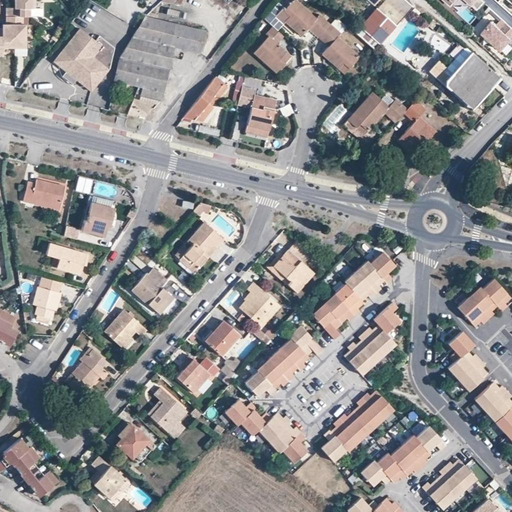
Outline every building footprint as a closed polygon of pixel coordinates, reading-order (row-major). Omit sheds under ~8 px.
[(13,0),(13,7),(4,7),(4,16),(21,17),(29,16),(29,8),(34,8),(33,0),(13,0)] [(277,16),(283,11),(288,15),(283,21),(301,36),(307,29),(318,37),(329,23),(319,14),(316,18),(294,0),(292,0),(284,9),(277,3),(270,10),(277,16)] [(411,7),(403,0),(384,0),(355,33),(374,50),(411,7)] [(483,1),(481,0),(443,0),(450,5),(454,0),(466,0),(477,9),(483,1)] [(288,15),(283,11),(277,16),(283,21),(288,15)] [(421,12),(418,16),(428,23),(431,19),(421,12)] [(24,24),(21,24),(21,17),(4,16),(4,24),(4,28),(13,37),(13,47),(24,47),(24,24)] [(136,92),(159,99),(167,68),(172,47),(199,53),(205,32),(144,17),(119,58),(114,80),(138,85),(136,92)] [(510,38),(511,36),(511,28),(506,23),(500,29),(491,21),(481,33),(501,50),(511,39),(510,38)] [(329,23),(318,37),(328,46),(321,54),(338,68),(342,63),(348,69),(359,56),(336,37),(340,32),(329,23)] [(267,36),(253,53),(275,72),(282,64),(278,59),(285,51),(277,44),(283,36),(272,26),(265,34),(267,36)] [(0,46),(13,47),(13,37),(4,28),(1,27),(0,27),(0,46)] [(68,50),(57,64),(65,71),(67,68),(79,77),(76,80),(91,91),(109,68),(114,47),(99,35),(95,40),(79,28),(64,47),(68,50)] [(68,50),(64,47),(53,61),(57,64),(68,50)] [(465,51),(444,73),(442,71),(445,68),(438,62),(430,71),(451,90),(457,84),(476,101),(492,84),(499,78),(467,48),(465,51)] [(285,51),(278,59),(282,64),(290,55),(285,51)] [(342,63),(338,68),(344,74),(348,69),(342,63)] [(67,68),(65,71),(76,80),(79,77),(67,68)] [(243,81),(244,76),(237,75),(235,83),(242,84),(243,81)] [(214,79),(183,117),(198,121),(224,88),(214,79)] [(476,101),(457,84),(451,90),(470,108),(476,101)] [(239,97),(241,89),(235,87),(232,95),(239,97)] [(239,97),(237,104),(250,107),(246,125),(256,128),(256,131),(267,133),(275,100),(252,95),(254,90),(241,87),(241,89),(239,97)] [(372,92),(346,120),(355,127),(359,123),(368,131),(383,113),(394,123),(403,114),(407,110),(395,99),(388,107),(372,92)] [(407,110),(403,114),(413,123),(398,139),(406,146),(409,142),(418,149),(434,131),(418,117),(425,109),(415,100),(407,110)] [(289,104),(279,108),(283,117),(293,113),(289,104)] [(359,123),(355,127),(364,135),(368,131),(359,123)] [(418,149),(409,142),(406,146),(414,154),(418,149)] [(79,177),(75,191),(89,195),(93,180),(79,177)] [(27,181),(22,201),(57,210),(63,186),(35,179),(34,183),(27,181)] [(193,203),(183,200),(182,207),(192,209),(193,203)] [(83,220),(81,230),(104,236),(106,226),(109,227),(113,208),(90,202),(85,221),(83,220)] [(198,203),(192,211),(198,217),(202,213),(207,215),(210,206),(198,203)] [(187,250),(179,259),(188,267),(193,261),(198,266),(206,258),(200,253),(210,241),(216,246),(223,238),(203,221),(186,242),(190,245),(187,250)] [(77,228),(65,225),(63,236),(76,239),(78,232),(76,231),(77,228)] [(295,240),(273,266),(290,282),(287,285),(296,293),(314,272),(299,260),(307,251),(295,240)] [(210,241),(200,253),(206,258),(216,246),(210,241)] [(48,243),(45,254),(58,258),(56,266),(79,274),(82,265),(85,266),(88,255),(48,243)] [(182,246),(174,255),(179,259),(187,250),(182,246)] [(394,265),(382,251),(369,263),(366,260),(343,281),(345,283),(311,313),(333,339),(339,334),(334,329),(332,326),(334,324),(336,327),(341,323),(339,322),(343,319),(341,316),(343,315),(345,317),(348,320),(359,310),(356,308),(354,305),(356,303),(358,306),(362,302),(360,300),(365,297),(363,294),(364,292),(367,295),(369,298),(380,288),(377,285),(375,282),(377,281),(379,283),(383,280),(386,283),(391,278),(386,272),(384,270),(386,268),(388,271),(394,265)] [(45,254),(43,262),(56,266),(58,258),(45,254)] [(193,261),(188,267),(193,272),(198,266),(193,261)] [(273,266),(266,266),(287,285),(290,282),(273,266)] [(144,273),(131,289),(130,290),(155,310),(169,294),(160,286),(166,280),(152,268),(146,274),(144,273)] [(36,306),(34,314),(37,314),(49,317),(50,318),(53,310),(54,310),(60,292),(58,291),(60,282),(42,277),(39,286),(37,286),(32,304),(36,306)] [(511,298),(493,279),(482,289),(480,287),(457,308),(474,327),(479,323),(476,320),(478,318),(483,324),(494,314),(492,311),(489,308),(491,307),(493,310),(497,307),(502,312),(507,306),(505,304),(502,301),(504,299),(507,302),(511,298)] [(244,301),(239,308),(260,327),(279,305),(253,282),(246,289),(249,291),(251,293),(244,301)] [(249,291),(242,299),(244,301),(251,293),(249,291)] [(169,294),(155,310),(160,314),(173,298),(169,294)] [(394,344),(387,336),(385,333),(399,320),(391,312),(397,307),(392,302),(372,319),(377,324),(371,330),(368,327),(357,337),(360,340),(354,344),(352,342),(346,347),(349,350),(343,355),(356,371),(360,374),(394,344)] [(15,317),(0,309),(0,341),(2,343),(4,340),(10,343),(16,331),(10,327),(15,317)] [(123,309),(104,331),(121,346),(129,336),(134,331),(140,336),(146,329),(123,309)] [(37,314),(36,319),(47,322),(49,317),(37,314)] [(223,320),(204,341),(220,355),(238,334),(223,320)] [(321,349),(299,324),(287,335),(289,337),(255,368),(256,370),(243,381),(256,395),(262,390),(260,387),(262,386),(264,388),(269,394),(274,389),(273,387),(277,384),(275,381),(277,380),(279,382),(281,385),(293,375),(290,372),(288,369),(290,368),(292,371),(296,367),(298,370),(304,365),(301,362),(299,360),(301,358),(303,360),(307,357),(306,355),(310,351),(307,349),(309,347),(311,349),(315,354),(321,349)] [(259,329),(254,334),(259,338),(264,334),(259,329)] [(474,345),(461,331),(447,344),(453,350),(456,348),(458,350),(455,352),(449,357),(454,362),(447,369),(468,392),(488,374),(484,370),(480,373),(479,371),(482,368),(485,366),(475,355),(469,360),(468,358),(470,355),(467,352),(474,345)] [(129,336),(121,346),(124,349),(133,339),(129,336)] [(74,375),(67,383),(84,398),(91,389),(89,388),(86,385),(88,382),(92,385),(99,376),(96,374),(102,368),(107,361),(92,349),(87,354),(84,352),(78,359),(81,361),(71,372),(74,375)] [(219,368),(205,356),(198,364),(187,354),(181,360),(187,366),(176,377),(192,392),(208,374),(211,377),(219,368)] [(102,368),(96,374),(99,376),(102,379),(107,372),(102,368)] [(71,372),(64,380),(67,383),(74,375),(71,372)] [(223,379),(229,384),(232,380),(226,375),(223,379)] [(511,397),(501,386),(499,388),(496,391),(494,389),(496,388),(497,387),(493,382),(474,400),(511,442),(511,403),(510,401),(507,404),(505,402),(508,399),(511,397)] [(186,411),(160,388),(153,395),(158,399),(161,401),(148,415),(167,432),(177,420),(186,411)] [(368,395),(366,393),(355,402),(358,405),(360,408),(358,409),(356,407),(347,415),(349,417),(347,419),(345,416),(343,413),(332,423),(334,426),(337,428),(335,430),(333,427),(329,431),(328,429),(322,434),(327,440),(329,442),(327,444),(325,441),(319,447),(332,461),(345,449),(346,451),(392,409),(374,390),(370,394),(372,396),(371,398),(368,395)] [(280,450),(283,453),(292,462),(305,450),(300,443),(297,446),(296,444),(298,442),(304,437),(301,433),(294,426),(291,429),(286,423),(289,421),(284,415),(281,417),(279,420),(277,418),(280,416),(276,411),(270,417),(265,411),(259,416),(257,419),(255,417),(257,415),(252,409),(255,407),(249,401),(244,406),(241,408),(240,407),(242,404),(237,398),(223,411),(235,425),(238,422),(250,434),(256,429),(277,452),(280,450)] [(146,413),(148,415),(161,401),(158,399),(146,413)] [(177,420),(167,432),(174,438),(184,426),(177,420)] [(129,422),(118,434),(121,438),(132,425),(129,422)] [(121,438),(117,443),(132,457),(134,455),(137,451),(148,438),(141,433),(132,425),(121,438)] [(445,446),(428,426),(415,438),(412,435),(389,456),(387,454),(375,464),(373,461),(359,473),(372,486),(377,482),(374,480),(377,477),(380,479),(385,485),(390,480),(393,483),(397,480),(394,477),(396,475),(399,478),(401,481),(411,472),(408,469),(410,467),(412,470),(415,473),(426,463),(424,461),(421,458),(423,456),(426,459),(430,455),(427,452),(433,447),(431,444),(433,443),(435,445),(440,451),(445,446)] [(137,451),(134,455),(140,460),(154,444),(148,438),(137,451)] [(0,461),(0,470),(9,464),(11,462),(16,468),(13,470),(15,472),(17,475),(20,472),(24,478),(29,485),(27,487),(28,489),(31,492),(33,490),(38,496),(55,482),(47,472),(42,476),(32,463),(37,459),(28,447),(26,449),(19,440),(1,454),(3,457),(0,459),(1,461),(0,461)] [(102,473),(94,483),(108,496),(116,486),(121,490),(128,482),(98,456),(91,464),(97,469),(102,473)] [(452,465),(449,462),(438,472),(441,475),(444,478),(442,480),(439,476),(431,484),(434,487),(432,489),(429,485),(427,483),(421,488),(441,510),(475,479),(458,460),(454,463),(456,467),(454,468),(452,465)] [(97,469),(89,478),(94,483),(102,473),(97,469)] [(27,487),(29,485),(24,478),(20,472),(17,475),(27,487)] [(116,486),(108,496),(113,500),(121,490),(116,486)] [(402,511),(393,502),(391,505),(388,507),(386,505),(389,503),(385,499),(377,506),(373,501),(367,506),(365,508),(363,506),(366,504),(360,497),(345,510),(347,511),(402,511)] [(472,511),(494,511),(497,510),(486,499),(472,511)]
